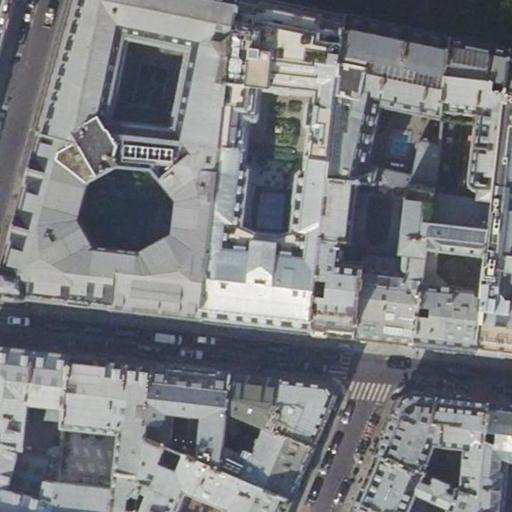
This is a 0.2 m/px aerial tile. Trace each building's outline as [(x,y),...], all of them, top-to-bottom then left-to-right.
[(76,0),(61,58),(36,146),(16,219),(0,277),(0,296),(13,298),(49,302),(158,315),(203,320),(223,149),(240,0),(76,0)] [(0,0),(0,52),(14,0),(0,0)] [(298,4),(278,0),(240,0),(223,149),(247,152),(306,159),(331,162),(349,15),(298,4)] [(404,26),(349,15),(331,162),(329,180),(382,186),(382,185),(407,188),(435,191),(440,145),(431,144),(430,144),(427,141),(426,140),(424,141),(417,146),(417,148),(418,150),(413,175),(370,167),(381,107),(443,119),(453,37),(404,26)] [(453,37),(443,119),(440,145),(435,191),(432,223),(492,230),(511,52),(511,49),(481,43),(453,37)] [(511,52),(492,230),(477,351),(511,355),(511,52)] [(247,152),(223,149),(203,320),(225,322),(275,328),(311,332),(329,180),(331,162),(306,159),(304,173),(302,173),(297,178),(289,243),(278,245),(255,242),(244,237),(251,172),(246,166),(245,166),(247,152)] [(396,273),(407,188),(382,185),(382,186),(329,180),(311,332),(336,335),(357,338),(363,269),(396,273)] [(432,223),(435,191),(407,188),(396,273),(363,269),(357,338),(379,340),(393,342),(416,345),(432,223)] [(477,351),(492,230),(432,223),(416,345),(449,348),(477,351)] [(64,420),(72,354),(31,349),(0,345),(0,443),(24,450),(30,406),(61,409),(60,420),(64,420)] [(111,358),(72,354),(64,420),(63,429),(119,435),(113,488),(56,482),(52,511),(138,511),(147,438),(156,363),(111,358)] [(194,368),(156,363),(147,438),(168,447),(168,445),(170,444),(170,441),(198,444),(197,459),(221,470),(224,447),(228,411),(232,372),(194,368)] [(259,375),(232,372),(228,411),(267,427),(275,409),(282,394),(284,378),(259,375)] [(308,381),(284,378),(282,394),(275,409),(287,415),(280,433),(315,447),(326,422),(337,396),(329,383),(308,381)] [(434,423),(438,396),(425,394),(413,393),(400,401),(389,427),(377,454),(430,477),(433,463),(428,462),(432,445),(442,446),(445,426),(434,423)] [(467,399),(438,396),(434,423),(445,426),(442,446),(454,448),(450,479),(462,481),(461,491),(479,499),(491,402),(467,399)] [(511,404),(491,402),(479,499),(479,501),(474,511),(503,511),(508,463),(511,463),(511,404)] [(280,433),(267,427),(260,443),(251,439),(243,455),(224,447),(221,470),(292,500),(304,474),(315,447),(280,433)] [(168,447),(147,438),(138,511),(179,511),(188,494),(226,510),(224,511),(287,511),(292,500),(221,470),(197,459),(168,447)] [(46,456),(24,450),(0,443),(0,511),(52,511),(56,482),(59,460),(46,456)] [(47,450),(46,456),(59,460),(60,448),(55,446),(47,450)] [(461,491),(430,477),(377,454),(367,477),(357,501),(382,511),(474,511),(479,501),(479,499),(461,491)] [(382,511),(357,501),(352,511),(382,511)]
